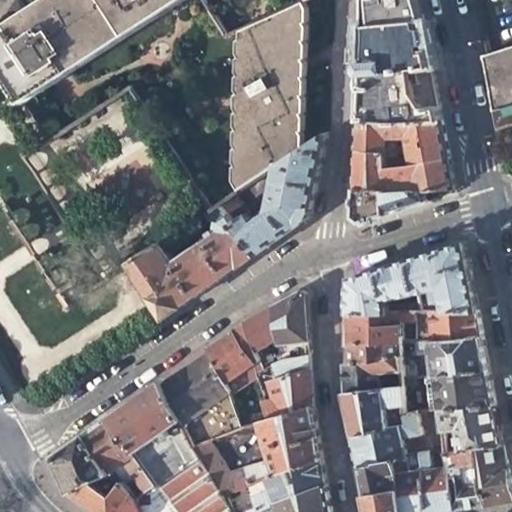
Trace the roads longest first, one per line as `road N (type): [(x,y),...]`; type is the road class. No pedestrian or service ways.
road 1 (residential): [(320,251),(282,264),(0,452)]
road 2 (residential): [(347,511),(322,388),(320,251)]
road 3 (residential): [(320,251),(338,0)]
road 4 (residential): [(440,0),(482,200)]
road 5 (residential): [(482,200),(320,251)]
road 6 (residential): [(482,200),(511,360)]
